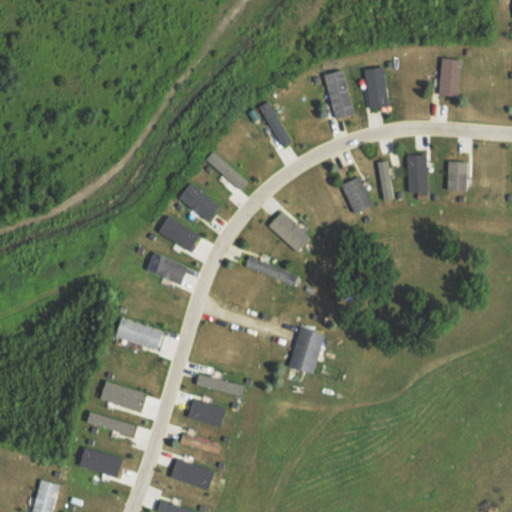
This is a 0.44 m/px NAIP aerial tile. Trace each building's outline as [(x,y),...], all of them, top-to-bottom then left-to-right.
[(456,94),(458,58),(438,57),(436,93),(456,94)] [(367,108),(390,104),(384,65),(362,68),(367,108)] [(354,112),(342,67),(320,73),(332,118),(354,112)] [(278,146),(291,139),(268,98),(256,105),(278,146)] [(202,156),(236,187),(244,178),(210,148),(202,156)] [(425,153),(404,153),(405,190),(426,190),(425,153)] [(391,198),(389,159),(377,160),(379,199),(391,198)] [(444,189),(464,190),(465,160),(445,160),(444,189)] [(352,213),(372,205),(359,174),(339,182),(352,213)] [(217,202),(189,180),(176,195),(204,218),(217,202)] [(265,222),(293,249),(307,235),(278,208),(265,222)] [(154,229),(185,248),(195,231),(165,212),(154,229)] [(184,264),(150,249),(142,268),(177,282),(184,264)] [(295,273),(246,253),(242,263),(290,284),(295,273)] [(160,329),(118,315),(112,334),(154,347),(160,329)] [(320,330),(295,325),(287,366),(312,371),(320,330)] [(242,383),(196,371),(193,383),(239,394),(242,383)] [(97,398),(136,408),(140,388),(102,379),(97,398)] [(219,425),(224,407),(189,397),(184,415),(219,425)] [(85,423),(129,431),(131,421),(87,412),(85,423)] [(216,453),(219,443),(180,431),(177,440),(216,453)] [(113,475),(119,456),(82,444),(76,463),(113,475)] [(212,467),(172,458),(168,477),(208,486),(212,467)] [(51,511),(59,483),(36,477),(27,511),(51,511)] [(200,511),(201,509),(156,500),(154,511),(156,511),(200,511)]
